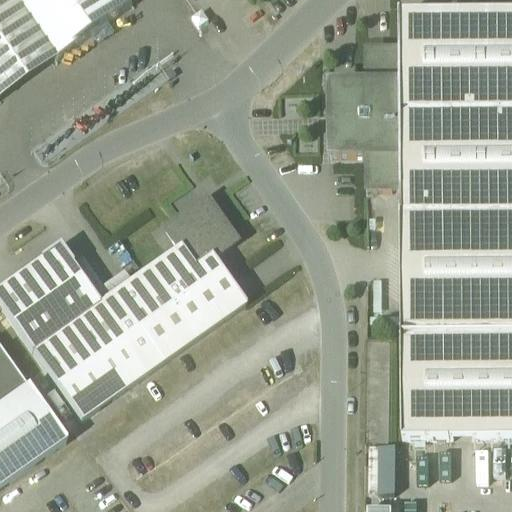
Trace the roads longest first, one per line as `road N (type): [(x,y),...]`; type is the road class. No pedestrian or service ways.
road 1 (residential): [(217,104),(325,272),(333,324),(331,511)]
road 2 (residential): [(217,104),(97,152),(0,222)]
road 3 (residential): [(332,0),(217,104)]
